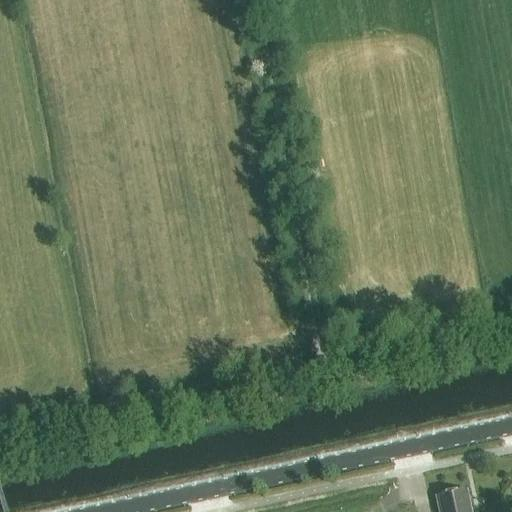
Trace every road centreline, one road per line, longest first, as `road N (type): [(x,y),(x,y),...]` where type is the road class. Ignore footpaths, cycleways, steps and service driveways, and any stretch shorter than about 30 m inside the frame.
road 1 (unclassified): [(0,446),(511,338)]
road 2 (tertiary): [(119,511),(511,428)]
